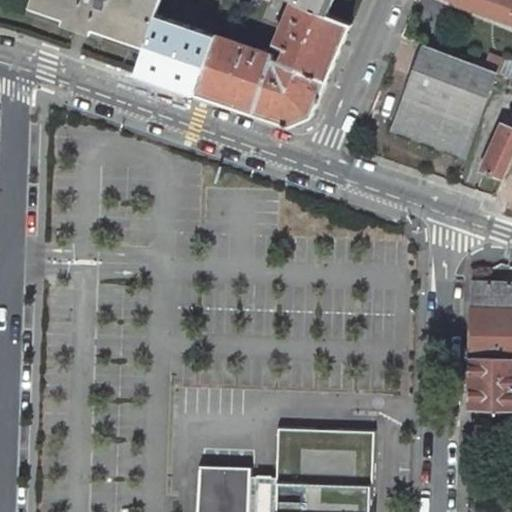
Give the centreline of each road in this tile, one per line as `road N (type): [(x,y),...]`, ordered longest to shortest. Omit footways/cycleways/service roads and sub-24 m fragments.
road 1 (unclassified): [(15,63),(0,511)]
road 2 (tertiary): [(316,171),(15,63)]
road 3 (residential): [(438,511),(449,216)]
road 4 (residential): [(316,171),(386,0)]
road 5 (tertiary): [(449,216),(316,171)]
